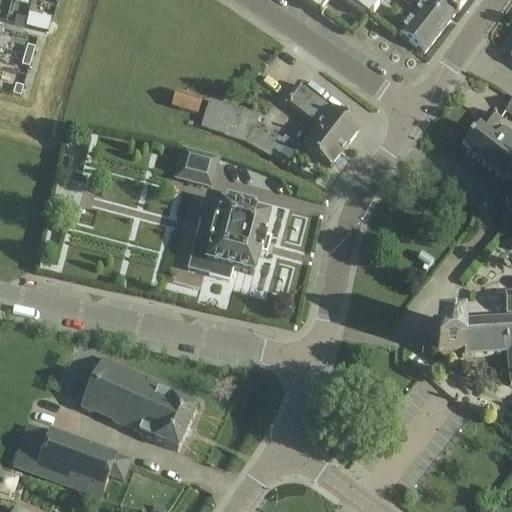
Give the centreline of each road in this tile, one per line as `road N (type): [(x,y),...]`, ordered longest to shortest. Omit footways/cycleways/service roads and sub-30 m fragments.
road 1 (residential): [(323,330),(401,343),(486,235),(487,195),(463,176),(389,150)]
road 2 (residential): [(316,364),(0,292)]
road 3 (residential): [(415,112),(251,0)]
road 4 (tertiary): [(323,330),(347,224),(389,150)]
road 5 (tertiary): [(415,112),(493,0)]
